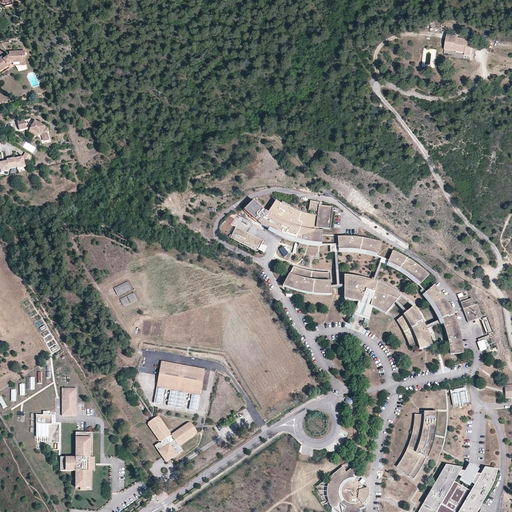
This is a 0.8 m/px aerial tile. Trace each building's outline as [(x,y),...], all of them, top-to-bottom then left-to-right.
[(444,35),(443,47),(455,49),(455,51),(465,53),(465,55),(472,56),(474,42),(457,39),(457,37),(444,35)] [(25,51),(9,52),(9,55),(3,59),(2,57),(0,58),(0,74),(0,75),(2,74),(2,75),(10,69),(8,66),(7,65),(12,62),(12,63),(20,63),(22,63),(22,57),(25,57),(25,51)] [(25,120),(18,122),(20,130),(28,128),(25,120)] [(31,131),(36,134),(43,139),(44,143),(50,142),(48,133),(50,132),(50,130),(35,121),(33,125),(34,126),(31,131)] [(22,159),(25,159),(27,161),(30,157),(25,152),(21,156),(14,158),(16,167),(16,168),(24,166),(22,159)] [(6,161),(8,169),(16,167),(14,158),(13,157),(5,159),(6,161)] [(0,162),(0,170),(0,172),(8,170),(8,169),(6,161),(0,162)] [(288,206),(276,200),(268,213),(260,207),(252,200),(243,209),(252,217),(261,224),(275,231),(288,237),(296,240),(306,242),(318,243),(320,228),(330,229),(333,206),(319,204),(318,214),(306,212),(299,210),(288,206)] [(263,240),(236,227),(231,237),(257,251),(263,240)] [(348,236),(338,237),(339,250),(354,250),(365,251),(377,254),(381,241),(372,239),(362,237),(348,236)] [(284,258),(289,255),(284,247),(280,249),(284,258)] [(403,255),(392,250),(387,263),(394,265),(400,269),(409,275),(419,284),(429,274),(420,265),(412,260),(403,255)] [(303,269),(294,265),(284,285),(290,287),(298,291),(306,292),(317,294),(331,294),(330,272),(319,272),(311,271),(303,269)] [(344,275),(344,280),(359,281),(369,284),(379,287),(386,291),(398,298),(400,295),(394,290),(388,286),(380,283),(373,280),(363,277),(356,276),(344,275)] [(127,280),(114,287),(118,295),(131,289),(127,280)] [(362,324),(367,326),(373,306),(386,313),(398,298),(386,291),(379,287),(369,284),(359,281),(344,280),(344,299),(351,300),(358,301),(350,319),(355,321),(359,312),(365,314),(362,324)] [(446,299),(440,292),(434,285),(424,293),(429,299),(432,304),(436,309),(441,320),(447,335),(451,350),(464,349),(461,331),(455,317),(446,299)] [(132,292),(120,299),(124,307),(137,301),(132,292)] [(467,294),(458,297),(468,322),(482,316),(478,304),(475,304),(473,299),(472,298),(469,299),(467,294)] [(402,327),(404,332),(406,335),(410,346),(418,344),(420,349),(433,346),(431,337),(427,328),(423,320),(420,316),(413,306),(396,320),(402,327)] [(487,318),(481,320),(488,334),(493,332),(487,318)] [(490,344),(487,336),(479,339),(482,348),(483,351),(486,350),(485,346),(490,344)] [(160,361),(159,367),(203,375),(204,368),(160,361)] [(203,375),(159,367),(156,387),(164,389),(170,390),(185,392),(191,394),(200,395),(203,375)] [(164,389),(156,387),(153,402),(161,404),(164,389)] [(465,387),(449,390),(452,405),(467,402),(465,387)] [(77,389),(63,389),(62,416),(76,416),(77,389)] [(183,407),(185,392),(170,390),(167,405),(183,407)] [(197,410),(200,395),(191,394),(189,409),(197,410)] [(423,414),(413,415),(411,434),(408,443),(403,454),(396,466),(413,478),(424,459),(426,460),(428,455),(430,447),(433,438),(434,430),(436,412),(424,411),(423,414)] [(44,418),(44,416),(37,416),(37,425),(52,425),(52,416),(46,416),(47,418),(44,418)] [(155,447),(162,457),(168,453),(170,457),(172,458),(182,451),(180,446),(178,446),(177,444),(180,444),(196,433),(196,429),(191,423),(187,422),(172,433),(172,436),(174,440),(169,444),(166,439),(170,436),(170,432),(159,417),(155,416),(149,421),(148,425),(159,441),(161,442),(161,443),(157,443),(155,445),(155,447)] [(93,461),(92,458),(91,434),(77,433),(76,458),(62,458),(61,472),(77,472),(77,488),(92,488),(92,472),(93,469),(93,461)] [(168,453),(162,457),(166,462),(172,458),(170,457),(168,453)] [(352,459),(342,466),(346,473),(353,468),(352,459)] [(470,463),(461,479),(471,484),(479,468),(470,463)] [(437,511),(477,511),(478,510),(484,499),(489,492),(493,484),(495,479),(496,475),(498,469),(485,468),(471,491),(455,481),(463,468),(446,465),(417,511),(437,511),(438,511),(437,511)] [(346,473),(342,466),(340,469),(335,473),(329,481),(327,486),(326,490),(327,495),(328,500),(331,505),(332,508),(343,500),(349,506),(346,511),(361,511),(361,510),(365,509),(363,504),(366,500),(367,497),(369,492),(369,487),(364,488),(363,485),(361,483),(357,481),(353,480),(353,468),(346,473)] [(329,481),(335,473),(316,488),(331,505),(328,500),(327,495),(326,490),(327,486),(329,481)]
